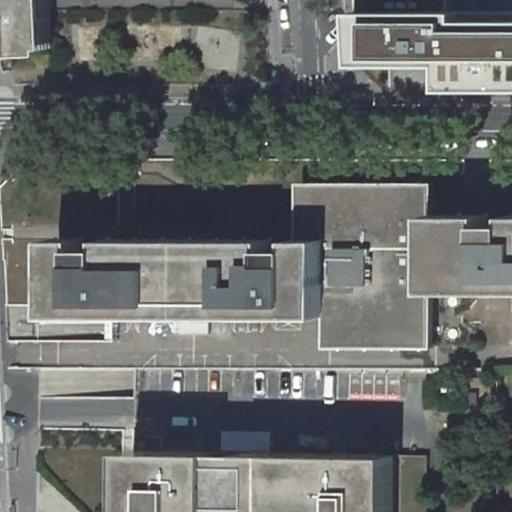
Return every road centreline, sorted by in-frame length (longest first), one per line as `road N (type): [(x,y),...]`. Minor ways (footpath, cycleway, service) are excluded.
road 1 (residential): [(314,124),(0,120)]
road 2 (residential): [(314,124),(511,125)]
road 3 (residential): [(307,0),(314,124)]
